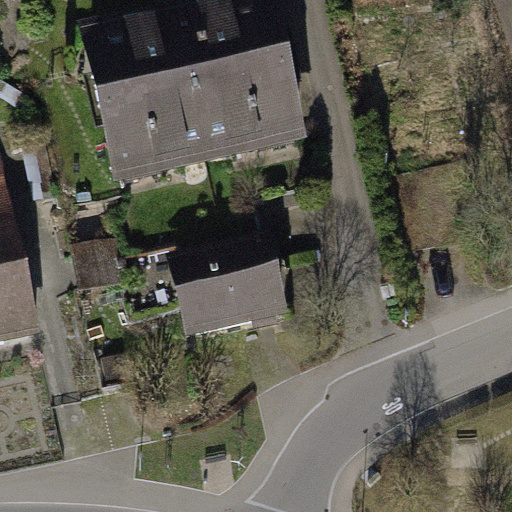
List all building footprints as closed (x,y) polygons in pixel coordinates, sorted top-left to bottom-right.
[(275,0),(186,0),(77,24),(112,185),(307,142),(275,0)] [(352,0),(357,19),(444,0),(352,0)] [(0,348),(42,340),(1,150),(0,150),(0,348)] [(479,158),(394,175),(409,254),(494,237),(479,158)] [(266,233),(164,256),(184,342),(286,319),(266,233)] [(118,238),(70,247),(79,293),(128,284),(118,238)]
